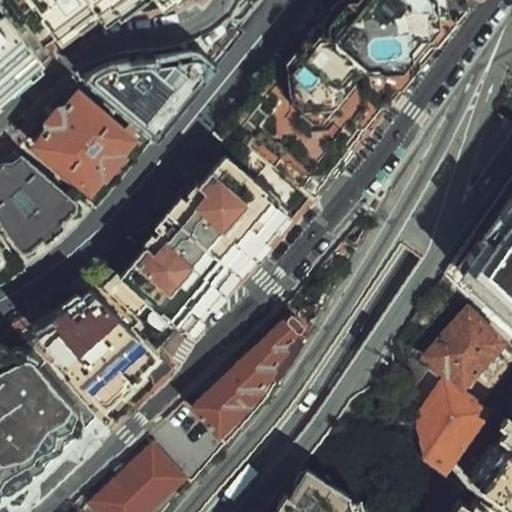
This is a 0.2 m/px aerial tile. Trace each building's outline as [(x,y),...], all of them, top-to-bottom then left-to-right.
[(28,0),(59,48),(90,23),(142,0),(147,0),(161,13),(177,0),(28,0)] [(435,0),(358,0),(276,96),(264,138),(294,162),(322,171),(436,19),(435,0)] [(0,11),(0,60),(24,90),(46,69),(0,11)] [(189,48),(100,80),(148,116),(196,54),(192,51),(189,48)] [(0,107),(18,89),(24,90),(0,60),(0,107)] [(33,141),(92,186),(138,126),(78,81),(54,114),(33,141)] [(187,329),(304,210),(226,146),(122,270),(166,310),(187,329)] [(24,152),(0,168),(0,210),(25,243),(77,196),(24,152)] [(361,210),(287,309),(182,409),(219,447),(275,389),(373,225),(361,210)] [(511,225),(482,258),(511,284),(511,225)] [(0,259),(12,254),(0,237),(0,259)] [(122,270),(35,321),(85,383),(140,333),(153,321),(166,310),(122,270)] [(511,336),(477,309),(462,300),(415,353),(444,382),(418,417),(423,456),(446,474),(496,409),(467,388),(511,339),(511,336)] [(0,489),(99,419),(21,326),(0,334),(0,489)] [(85,383),(111,416),(161,358),(140,333),(85,383)] [(511,421),(473,477),(511,504),(511,421)] [(168,511),(195,483),(151,438),(104,482),(79,505),(85,511),(168,511)] [(362,511),(370,498),(294,459),(266,511),(362,511)] [(415,511),(447,511),(462,491),(441,476),(415,511)] [(492,511),(462,491),(447,511),(492,511)]
